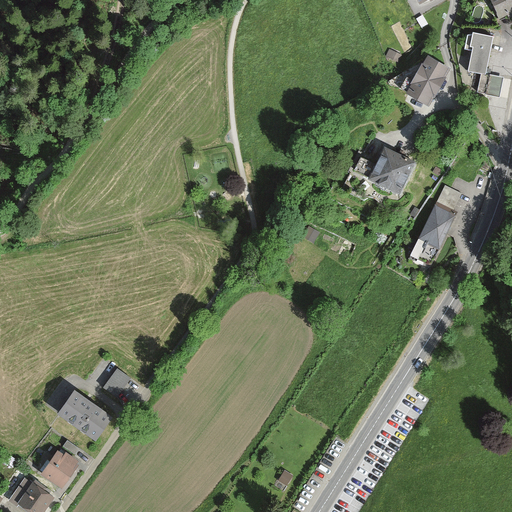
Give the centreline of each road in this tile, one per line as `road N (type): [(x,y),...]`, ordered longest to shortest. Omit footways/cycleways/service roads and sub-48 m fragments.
road 1 (secondary): [(511,142),(472,264),(318,511)]
road 2 (residential): [(147,388),(61,511)]
